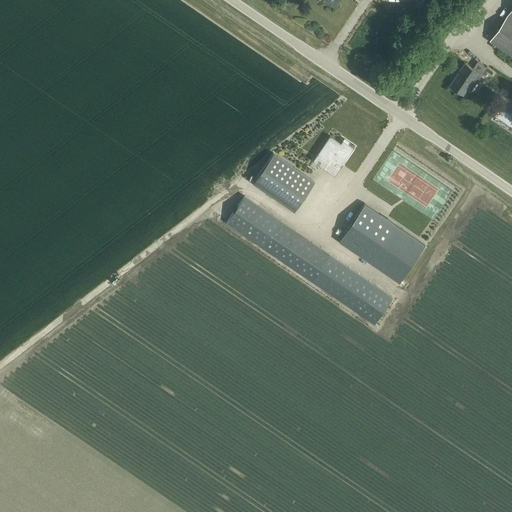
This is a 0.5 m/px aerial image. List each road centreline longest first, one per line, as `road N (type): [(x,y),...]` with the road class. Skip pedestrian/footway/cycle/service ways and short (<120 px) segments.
road 1 (unclassified): [(511,189),(236,0)]
road 2 (track): [(487,0),(401,114)]
